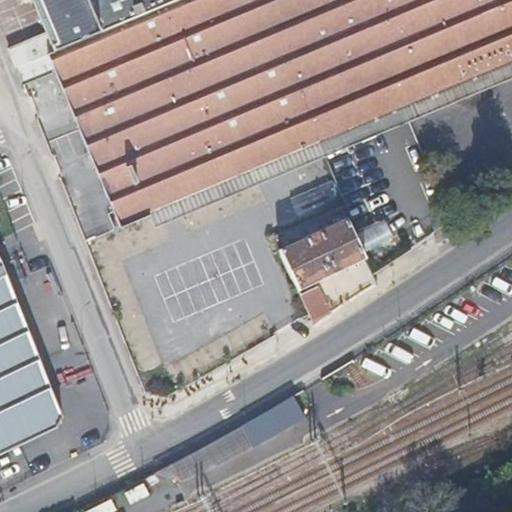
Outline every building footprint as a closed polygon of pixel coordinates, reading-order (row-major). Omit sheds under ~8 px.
[(19,80),(42,72),(30,39),(7,47),(19,80)] [(297,288),(364,257),(346,217),(279,249),(297,288)] [(381,217),(356,234),(368,251),(393,235),(381,217)] [(0,461),(57,436),(63,421),(0,264),(0,461)] [(313,323),(330,313),(321,295),(313,292),(301,297),(310,315),(313,323)]
